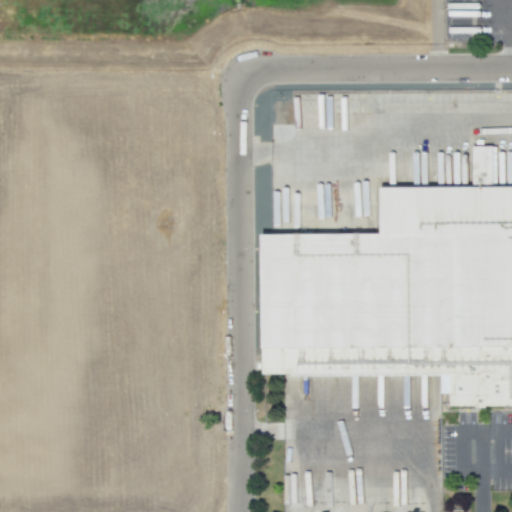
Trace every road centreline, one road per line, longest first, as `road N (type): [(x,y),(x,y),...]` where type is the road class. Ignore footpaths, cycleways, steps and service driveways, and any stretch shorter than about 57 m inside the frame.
road 1 (residential): [(242,511),(243,80)]
road 2 (residential): [(243,80),(264,68),(511,68)]
